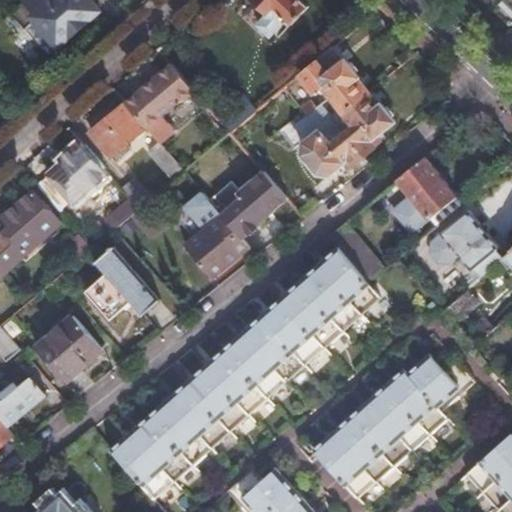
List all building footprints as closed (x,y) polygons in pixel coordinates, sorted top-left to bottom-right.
[(29,0),(19,9),(32,24),(28,27),(51,55),(88,22),(85,18),(98,6),(92,0),(29,0)] [(204,0),(194,0),(179,13),(188,23),(209,5),(204,0)] [(258,24),(270,36),(285,20),(290,25),(307,8),(299,0),(250,0),(267,15),(258,24)] [(511,0),(501,0),(511,10),(511,0)] [(85,18),(88,22),(101,11),(98,6),(85,18)] [(19,9),(15,12),(28,27),(32,24),(19,9)] [(136,64),(160,56),(156,46),(132,54),(136,64)] [(344,112),(364,96),(352,81),(359,76),(345,58),(343,60),(332,47),(300,74),(317,93),(324,87),(331,96),(344,112)] [(198,96),(172,65),(127,103),(147,127),(156,138),(159,142),(173,130),(161,116),(186,94),(192,101),(198,96)] [(345,133),(363,155),(373,147),(369,141),(394,120),(381,103),(374,109),(364,96),(344,112),(355,125),(345,133)] [(301,109),(306,115),(320,105),(315,98),(301,109)] [(242,102),(219,121),(230,133),(252,114),(242,102)] [(147,127),(127,103),(93,132),(113,156),(147,127)] [(352,164),(363,155),(345,133),(321,104),(320,105),(306,115),(319,131),(305,142),(303,154),(318,174),(329,173),(348,158),(352,164)] [(49,174),(37,184),(59,209),(71,200),(73,202),(88,189),(107,173),(76,137),(68,144),(72,148),(61,157),(64,161),(48,173),(49,174)] [(184,171),(159,142),(156,138),(150,144),(178,177),(184,171)] [(0,172),(0,189),(31,168),(23,156),(0,172)] [(456,196),(423,157),(396,180),(414,201),(399,215),(413,232),(429,219),(456,196)] [(268,213),(286,199),(263,172),(238,192),(258,215),(265,209),(268,213)] [(112,178),(107,173),(88,189),(93,194),(112,178)] [(130,200),(139,209),(147,202),(152,198),(134,177),(121,189),(130,200)] [(11,227),(0,236),(0,270),(3,274),(61,224),(34,192),(3,218),(11,227)] [(429,219),(434,225),(461,202),(456,196),(429,219)] [(139,209),(130,200),(107,219),(115,229),(133,214),(139,209)] [(147,202),(139,209),(133,214),(151,237),(167,225),(147,202)] [(498,245),(467,208),(440,231),(441,233),(431,241),(430,252),(437,260),(448,261),(458,252),(471,268),(480,277),(503,257),(494,248),(498,245)] [(344,222),(327,236),(338,249),(364,281),(381,268),(381,267),(344,222)] [(256,253),(270,241),(264,240),(250,223),(240,233),(256,253)] [(190,252),(211,278),(218,273),(240,255),(228,242),(233,237),(223,224),(190,252)] [(88,243),(80,233),(68,243),(81,258),(93,248),(88,243)] [(83,292),(107,319),(127,302),(139,316),(158,300),(113,248),(94,263),(104,275),(83,292)] [(364,281),(338,249),(318,267),(363,317),(382,300),(364,281)] [(511,249),(503,257),(511,268),(511,249)] [(363,317),(318,267),(297,286),(342,336),(363,317)] [(342,336),(297,286),(279,301),(324,351),(342,336)] [(466,289),(443,309),(454,322),(477,302),(466,289)] [(324,351),(279,301),(261,318),(306,368),(324,351)] [(34,346),(63,381),(101,349),(71,314),(34,346)] [(482,316),(463,332),(472,342),(486,330),(491,326),(482,316)] [(306,368),(261,318),(241,335),(287,385),(306,368)] [(20,349),(0,326),(0,325),(0,354),(6,361),(20,349)] [(241,335),(222,352),(267,402),(287,385),(241,335)] [(427,351),(405,370),(441,411),(475,381),(451,353),(439,364),(427,351)] [(222,352),(204,369),(249,419),(267,402),(222,352)] [(402,367),(385,382),(429,431),(447,416),(441,411),(405,370),(402,367)] [(204,369),(186,385),(231,435),(249,419),(204,369)] [(0,403),(0,419),(6,427),(46,395),(31,378),(0,403)] [(385,382),(367,398),(411,447),(429,431),(385,382)] [(186,385),(166,402),(212,452),(231,435),(186,385)] [(367,398),(349,414),(393,463),(411,447),(367,398)] [(166,402),(148,418),(194,468),(212,452),(166,402)] [(349,414),(332,430),(376,478),(393,463),(349,414)] [(129,435),(175,485),(194,468),(148,418),(129,435)] [(0,443),(12,434),(6,427),(0,419),(0,443)] [(376,478),(332,430),(313,447),(356,495),(376,478)] [(511,432),(468,472),(484,490),(511,464),(511,432)] [(113,450),(158,500),(175,485),(129,435),(113,450)] [(511,464),(484,490),(499,507),(511,495),(511,464)] [(229,492),(247,511),(274,511),(299,491),(278,467),(264,480),(254,469),(229,492)] [(44,504),(60,490),(54,484),(39,498),(44,504)] [(94,511),(81,497),(77,501),(73,497),(64,487),(60,490),(44,504),(35,511),(94,511)] [(314,511),(316,510),(299,491),(274,511),(314,511)] [(511,511),(511,495),(499,507),(503,511),(511,511)]
